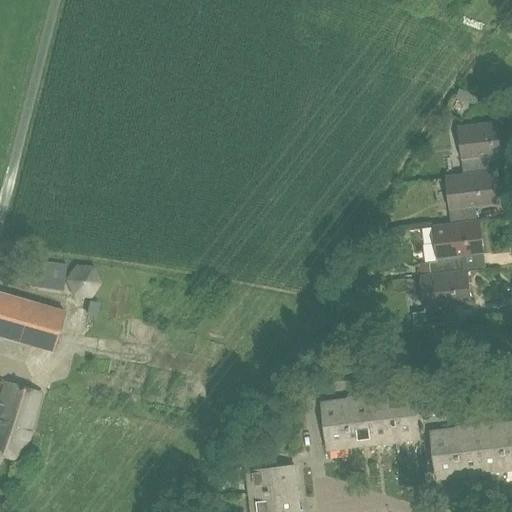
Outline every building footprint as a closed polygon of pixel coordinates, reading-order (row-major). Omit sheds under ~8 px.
[(482,96),(479,107),(497,111),(500,101),(482,96)] [(459,127),(465,175),(465,177),(492,173),(492,171),(490,160),(495,159),(494,154),(511,152),(507,121),(459,127)] [(447,177),(452,224),(452,226),(479,222),(479,221),(477,203),(498,201),(495,171),(492,171),(492,173),(465,177),(465,175),(447,177)] [(389,225),(387,218),(377,220),(379,227),(389,225)] [(430,262),(432,274),(432,275),(465,272),(466,271),(464,253),(486,251),(482,221),(479,221),(479,222),(452,226),(452,224),(434,226),(438,261),(430,262)] [(36,260),(32,287),(65,291),(67,264),(36,260)] [(78,265),(68,280),(74,295),(91,298),(101,284),(94,268),(78,265)] [(414,312),(416,326),(453,322),(451,303),(472,300),(469,270),(466,271),(465,272),(432,275),(432,274),(422,276),(426,310),(414,312)] [(0,291),(0,338),(53,354),(66,311),(0,291)] [(0,454),(20,461),(40,393),(5,383),(0,399),(0,454)] [(415,391),(391,394),(397,443),(420,440),(415,391)] [(391,394),(369,397),(374,446),(397,443),(391,394)] [(369,397),(346,399),(352,448),(374,446),(369,397)] [(346,399),(322,402),(328,451),(352,448),(346,399)] [(511,421),(499,423),(505,472),(511,470),(511,421)] [(499,423),(477,425),(483,474),(505,472),(499,423)] [(477,425),(454,428),(460,477),(483,474),(477,425)] [(454,428),(431,431),(437,480),(460,477),(454,428)] [(249,472),(251,495),(299,490),(296,466),(249,472)] [(251,495),(253,511),(301,511),(299,490),(251,495)]
